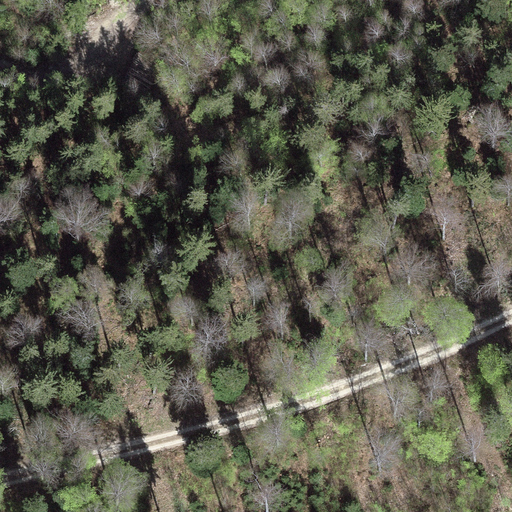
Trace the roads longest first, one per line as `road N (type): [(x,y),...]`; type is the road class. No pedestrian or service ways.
road 1 (track): [(511,314),(304,397),(0,474)]
road 2 (track): [(142,0),(63,74),(0,78)]
